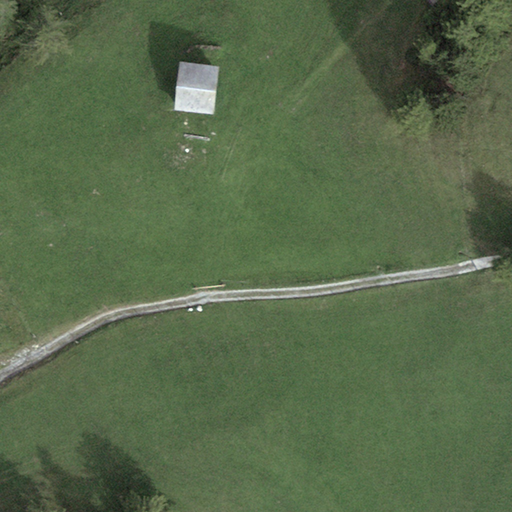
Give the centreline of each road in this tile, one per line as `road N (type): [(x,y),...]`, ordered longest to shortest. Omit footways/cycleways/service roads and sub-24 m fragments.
road 1 (track): [(511,257),(115,305),(0,368)]
road 2 (track): [(268,285),(273,82),(316,0)]
